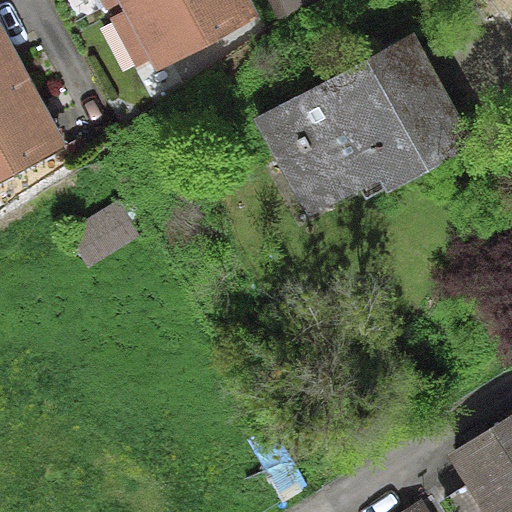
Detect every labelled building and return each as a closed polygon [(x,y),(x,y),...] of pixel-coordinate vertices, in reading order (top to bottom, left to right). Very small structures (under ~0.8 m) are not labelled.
[(257,16),(248,0),(98,0),(105,12),(119,4),(124,13),(110,20),(134,67),(151,59),(155,68),(257,16)] [(270,0),(280,17),(311,0),(270,0)] [(0,177),(65,145),(0,16),(0,177)] [(475,144),(415,33),(254,120),(307,217),(380,177),(388,191),(475,144)] [(69,230),(91,266),(141,236),(119,200),(69,230)] [(511,511),(511,413),(446,453),(466,485),(440,501),(446,511),(511,511)] [(428,511),(421,499),(400,511),(428,511)]
